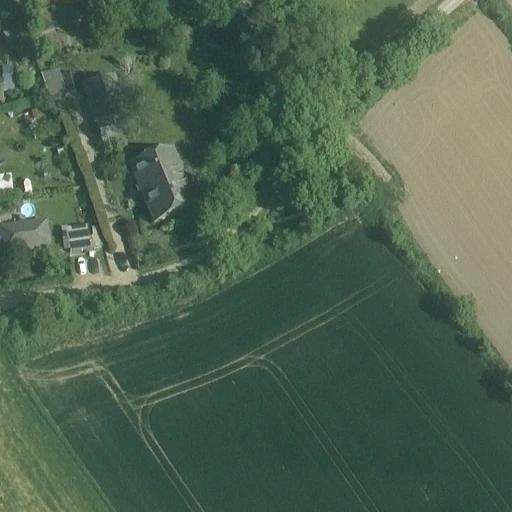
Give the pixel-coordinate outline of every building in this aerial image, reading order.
[(56,70),(40,74),(49,100),(63,95),(58,75),(56,70)] [(68,73),(58,75),(63,95),(63,96),(74,93),(68,73)] [(6,77),(0,77),(0,100),(9,99),(6,77)] [(114,81),(84,90),(101,146),(131,138),(114,81)] [(169,150),(129,165),(152,225),(192,210),(169,150)] [(0,177),(0,190),(11,190),(10,177),(0,177)] [(45,223),(0,229),(0,250),(1,259),(50,252),(45,223)] [(89,226),(66,229),(69,253),(93,249),(89,226)]
